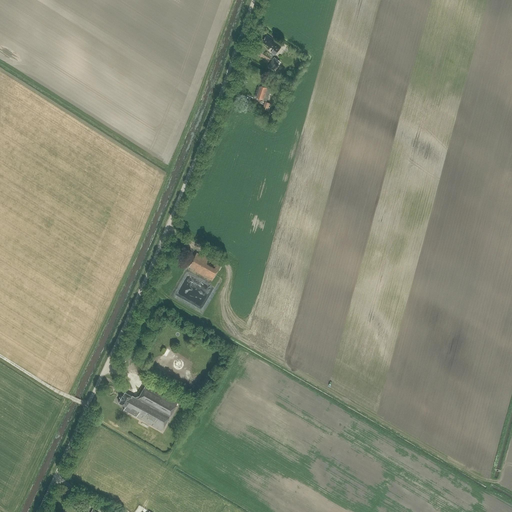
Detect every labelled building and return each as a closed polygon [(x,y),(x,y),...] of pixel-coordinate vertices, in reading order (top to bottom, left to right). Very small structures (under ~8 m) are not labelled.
[(275,55),(282,45),(266,34),(262,39),(264,41),(263,42),(272,49),(271,52),(275,55)] [(276,59),(274,57),(268,66),(274,70),(280,61),(278,60),(279,60),(276,58),(276,59)] [(260,84),(259,85),(255,97),(263,99),(267,100),(271,88),(260,84)] [(213,280),(221,263),(196,251),(188,268),(213,280)] [(121,398),(119,402),(125,406),(123,409),(161,430),(177,400),(146,383),(139,395),(135,396),(131,395),(125,392),(123,395),(122,395),(120,398),(121,398)]
